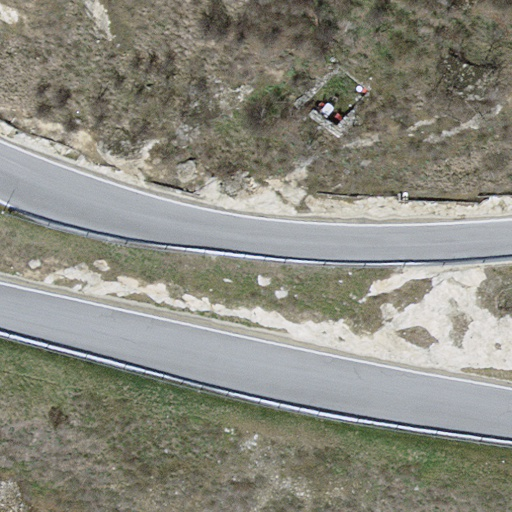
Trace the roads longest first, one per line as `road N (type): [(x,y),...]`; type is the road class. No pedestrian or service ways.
road 1 (tertiary): [(0,168),(46,192),(200,231),(307,245),(511,239)]
road 2 (tertiary): [(511,418),(0,310)]
